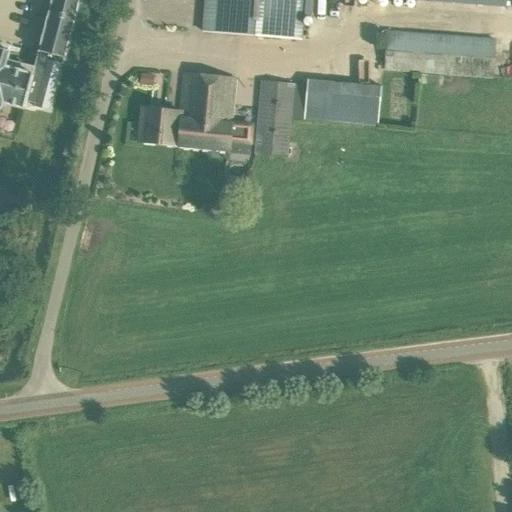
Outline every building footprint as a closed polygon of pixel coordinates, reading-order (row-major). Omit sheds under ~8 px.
[(204,0),(202,33),(298,40),(300,0),(204,0)] [(404,0),(506,8),(506,0),(404,0)] [(388,33),(384,71),(492,80),(495,42),(388,33)] [(0,112),(4,110),(5,107),(23,112),(35,69),(8,61),(10,52),(0,49),(0,112)] [(141,72),(140,83),(150,84),(150,73),(141,72)] [(181,114),(177,145),(177,147),(228,152),(229,142),(247,144),(249,127),(230,125),(235,80),(184,75),(181,114)] [(307,81),(304,121),(377,128),(381,88),(307,81)] [(261,83),(255,153),(287,156),(294,86),(261,83)] [(143,110),(140,142),(177,145),(181,114),(143,110)]
